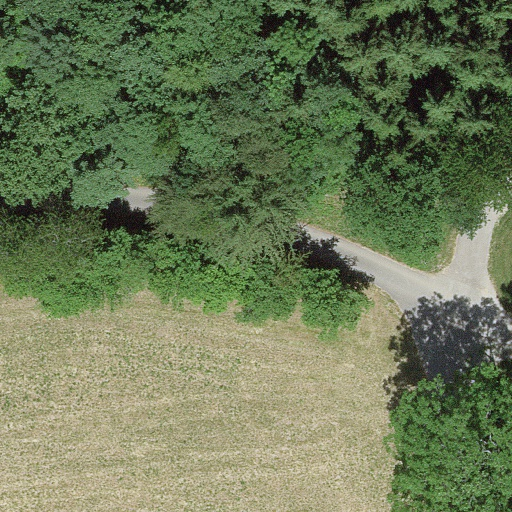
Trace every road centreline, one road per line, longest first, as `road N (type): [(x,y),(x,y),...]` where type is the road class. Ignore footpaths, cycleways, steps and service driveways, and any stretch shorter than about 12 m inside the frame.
road 1 (track): [(462,312),(298,240),(193,212),(110,200),(0,202)]
road 2 (track): [(462,312),(453,454),(461,511)]
road 3 (track): [(511,198),(481,228),(462,312)]
